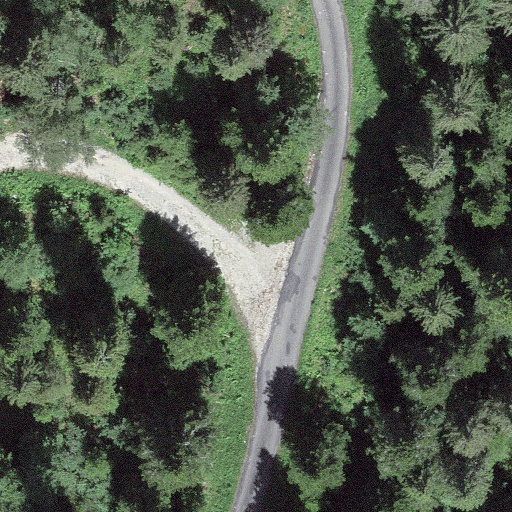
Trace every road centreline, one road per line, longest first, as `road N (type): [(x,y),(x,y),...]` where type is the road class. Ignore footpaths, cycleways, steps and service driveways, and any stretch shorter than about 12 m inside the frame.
road 1 (track): [(248,511),(325,202),(339,110),(326,0)]
road 2 (track): [(299,312),(150,188),(110,165),(47,150),(0,152)]
